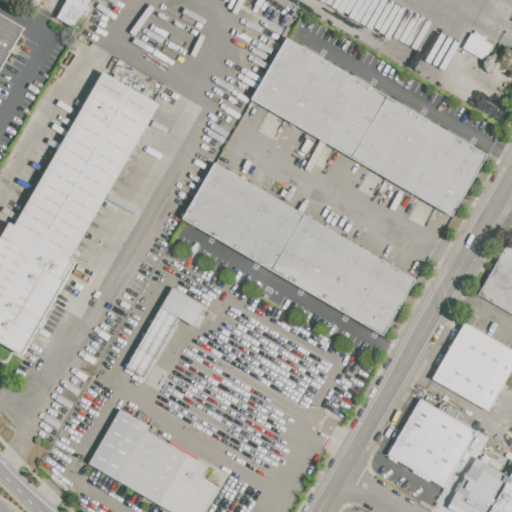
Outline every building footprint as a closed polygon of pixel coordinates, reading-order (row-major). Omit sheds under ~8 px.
[(67,0),(58,18),(75,27),(89,0),(67,0)] [(0,12),(26,28),(0,71),(0,12)] [(487,58),(493,43),(470,34),(464,49),(487,58)] [(252,98),(288,36),(487,153),(451,215),(252,98)] [(107,72),(161,104),(73,255),(79,259),(23,354),(0,340),(0,240),(11,222),(17,225),(107,72)] [(184,216),(216,162),(415,280),(384,333),(184,216)] [(511,314),(480,296),(511,241),(511,314)] [(174,288),(207,308),(196,326),(163,307),(174,288)] [(434,379),(465,323),(511,349),(511,369),(489,410),(434,379)] [(390,454),(421,400),(477,431),(446,485),(390,454)] [(173,511),(91,463),(122,411),(149,427),(147,430),(208,466),(201,477),(218,487),(202,511),(173,511)] [(511,479),(492,511),(465,511),(451,504),(477,459),(480,461),(484,454),(504,465),(500,472),(511,479)] [(511,511),(492,511),(511,479),(511,477),(511,511)]
